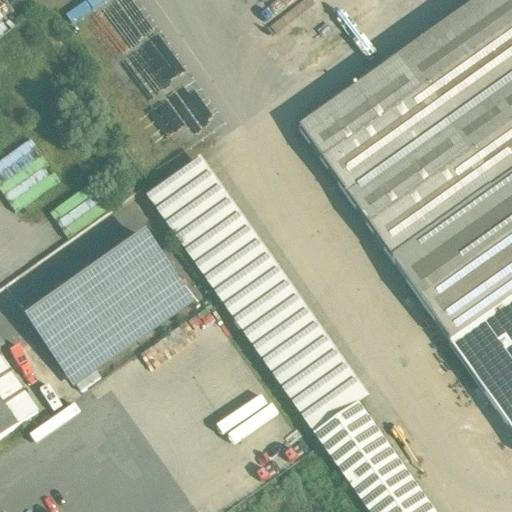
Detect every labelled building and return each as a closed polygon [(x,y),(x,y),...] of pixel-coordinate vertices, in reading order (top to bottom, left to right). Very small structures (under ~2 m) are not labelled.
[(252,58),(259,67),(335,0),(254,0),(234,18),(262,49),(252,58)] [(511,0),(485,0),(396,63),(489,194),(392,263),(511,435),(511,0)] [(396,63),(299,132),(392,263),(489,194),(396,63)] [(315,438),(359,407),(368,399),(200,161),(147,198),(315,438)] [(144,240),(29,321),(75,386),(190,304),(144,240)] [(0,361),(0,440),(38,414),(0,361)] [(432,511),(359,407),(315,438),(366,511),(432,511)]
